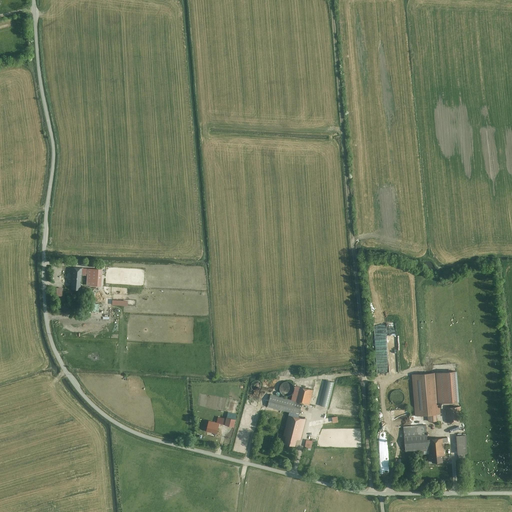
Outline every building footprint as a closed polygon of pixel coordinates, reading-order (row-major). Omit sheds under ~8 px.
[(92,269),(72,268),(71,291),(82,291),(83,275),(86,276),(91,276),(92,269)] [(101,270),(92,269),(91,276),(86,276),(86,288),(95,289),(102,290),(101,270)] [(389,369),(388,335),(377,335),(378,370),(381,370),(381,369),(389,369)] [(457,372),(437,374),(440,405),(460,404),(457,372)] [(437,374),(412,376),(416,417),(441,414),(440,405),(437,374)] [(310,405),(314,391),(296,386),(292,400),(303,403),(310,405)] [(292,400),(271,395),(268,406),(290,412),(300,414),(303,403),(292,400)] [(460,407),(445,408),(446,422),(461,421),(460,407)] [(290,412),(283,435),(287,437),(297,439),(301,440),(307,420),(303,419),(304,416),(300,414),(290,412)] [(427,440),(426,424),(404,426),(406,452),(433,450),(433,456),(443,456),(447,455),(446,439),(427,440)] [(208,427),(203,426),(200,438),(210,441),(212,432),(207,431),(208,427)] [(381,431),(380,471),(382,471),(382,476),(383,476),(383,478),(388,478),(389,431),(381,431)] [(464,436),(456,437),(458,457),(466,456),(464,436)] [(287,437),(285,444),(295,447),(297,439),(287,437)] [(305,449),(312,450),(314,440),(307,439),(305,449)]
